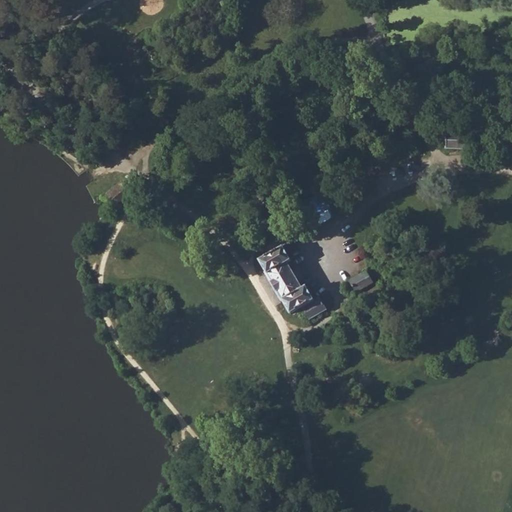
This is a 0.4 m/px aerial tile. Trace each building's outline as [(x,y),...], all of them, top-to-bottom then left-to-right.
[(446,149),(470,150),(470,134),(446,133),(446,149)] [(103,197),(115,211),(140,189),(128,176),(103,197)] [(312,229),(335,216),(327,204),(326,205),(320,194),(310,200),(309,198),(303,202),(311,216),(306,218),(312,229)] [(309,320),(327,310),(320,298),(314,301),(306,287),(302,289),(295,276),(287,263),(291,261),(283,246),(288,243),(282,232),(264,241),(271,254),(259,261),(273,287),(281,302),(283,302),(290,314),(302,307),(309,320)] [(356,293),(374,282),(367,271),(349,281),(356,293)]
